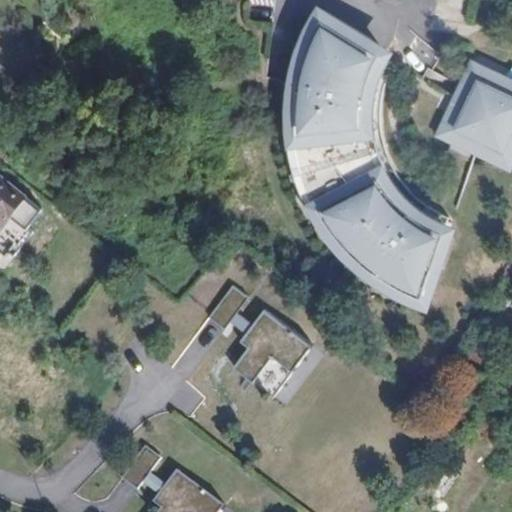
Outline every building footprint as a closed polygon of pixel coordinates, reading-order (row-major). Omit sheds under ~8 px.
[(384,58),(386,54),(322,15),(316,25),(310,36),(306,47),(303,54),(299,65),(296,77),(294,89),(292,100),(292,112),(292,124),(292,136),(294,147),(296,159),(298,167),(302,178),(305,189),(309,197),(314,207),(319,218),(326,228),(333,237),(338,244),(346,252),(354,260),(364,268),(370,273),(376,277),(386,284),(397,289),(404,293),(411,296),(418,299),(426,301),(427,296),(448,236),(450,231),(445,229),(448,221),(449,217),(446,215),(442,214),(436,211),(434,209),(427,220),(425,218),(423,217),(421,216),(419,214),(417,213),(416,212),(414,211),(412,209),(410,207),(409,206),(407,204),(405,203),(404,201),(402,199),(400,198),(410,189),(408,187),(405,182),(402,179),(399,174),(396,169),(393,163),(391,159),(389,154),(387,147),(385,142),(384,138),(384,133),(383,130),(382,123),(382,120),(382,113),(382,109),(383,105),(383,101),(384,97),(385,91),(387,85),(388,79),(391,73),(392,70),(394,66),(395,64),(384,58)] [(511,86),(476,69),(446,132),(509,162),(511,155),(511,86)] [(0,239),(32,198),(9,180),(0,191),(0,239)] [(412,190),(410,189),(400,198),(402,199),(404,201),(405,203),(407,204),(409,206),(410,207),(412,209),(414,211),(416,212),(417,213),(419,214),(421,216),(425,218),(427,220),(434,209),(433,209),(430,207),(428,205),(425,203),(422,201),(420,199),(416,196),(414,193),(412,190)] [(276,396),(314,344),(268,311),(260,322),(244,311),(254,296),(236,283),(211,317),(227,327),(234,323),(247,332),(240,342),(249,349),(236,367),(276,396)] [(221,511),(226,506),(181,474),(174,484),(155,471),(166,457),(149,445),(126,478),(141,489),(146,485),(162,496),(157,502),(166,508),(163,511),(221,511)]
